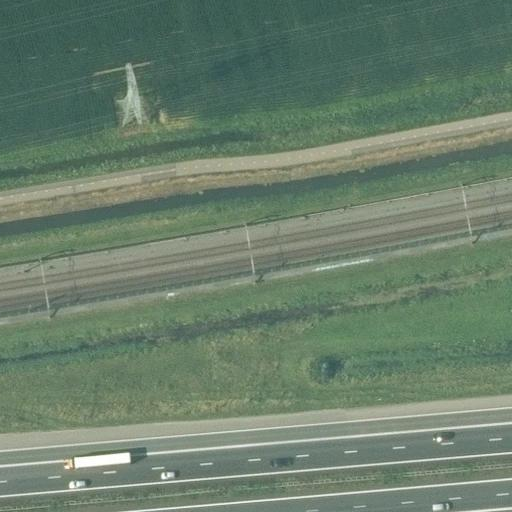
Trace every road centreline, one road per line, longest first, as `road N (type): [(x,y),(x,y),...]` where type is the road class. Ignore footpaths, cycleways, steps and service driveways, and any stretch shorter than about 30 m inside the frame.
road 1 (motorway): [(511,439),(0,483)]
road 2 (motorway): [(309,511),(511,494)]
